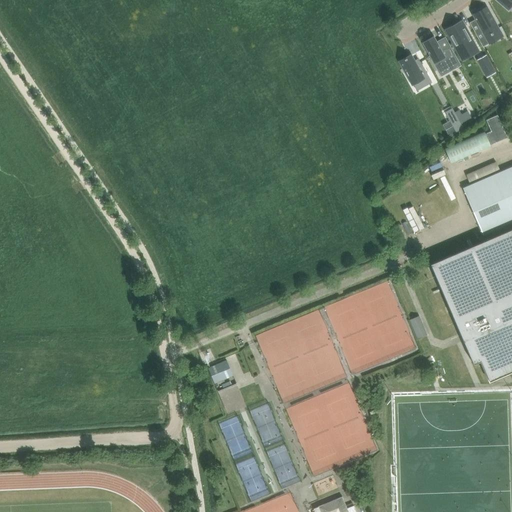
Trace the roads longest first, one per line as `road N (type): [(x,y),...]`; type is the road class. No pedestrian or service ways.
road 1 (track): [(180,436),(140,263),(0,57)]
road 2 (track): [(189,435),(0,447)]
